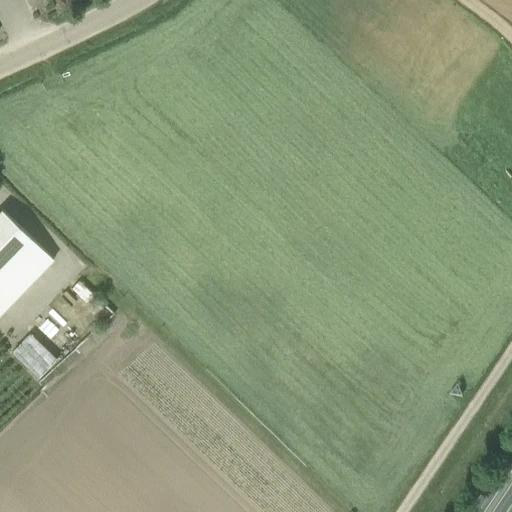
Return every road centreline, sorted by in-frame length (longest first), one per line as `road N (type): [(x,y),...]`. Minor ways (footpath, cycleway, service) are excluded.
road 1 (unclassified): [(401,511),(511,348)]
road 2 (unclassified): [(0,68),(139,0)]
